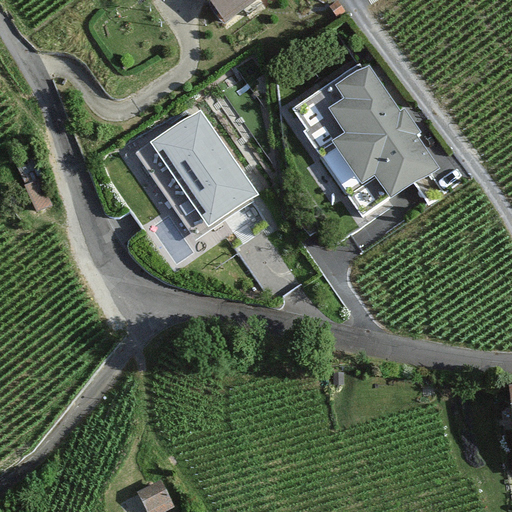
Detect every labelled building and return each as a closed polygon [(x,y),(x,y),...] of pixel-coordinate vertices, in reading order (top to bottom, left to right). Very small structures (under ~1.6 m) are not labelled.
[(211,0),(228,22),(256,0),(211,0)] [(440,171),(370,69),(337,91),(346,105),(330,114),(347,139),(334,147),(337,150),(359,186),(362,190),(376,181),(392,205),(440,171)] [(202,115),(152,150),(209,232),(260,198),(202,115)] [(39,177),(27,183),(41,209),(52,203),(39,177)] [(166,484),(144,494),(151,511),(168,511),(177,508),(166,484)]
